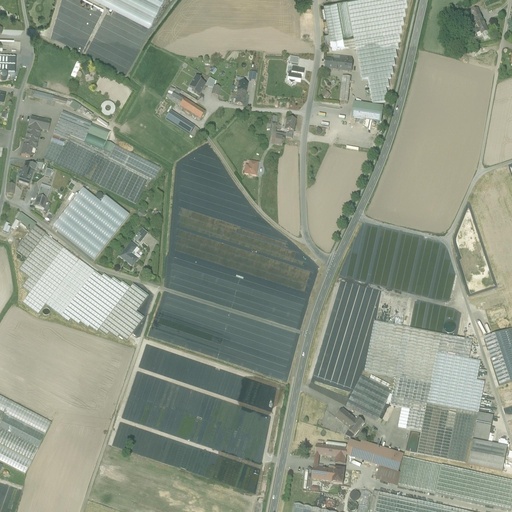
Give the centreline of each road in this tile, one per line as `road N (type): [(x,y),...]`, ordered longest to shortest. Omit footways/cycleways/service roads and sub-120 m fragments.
road 1 (track): [(81,511),(157,287),(309,335)]
road 2 (track): [(109,444),(144,342),(277,387),(257,494)]
road 3 (secondary): [(334,265),(380,164),(423,0)]
road 4 (unclassified): [(315,0),(318,53),(300,165),(303,228),(334,265)]
road 5 (secondary): [(272,511),(309,335),(334,265)]
road 6 (track): [(446,241),(478,172),(510,0)]
road 7 (track): [(306,391),(339,279),(466,303)]
road 8 (track): [(511,443),(446,241)]
road 9 (residential): [(0,201),(32,58),(22,0)]
road 10 (track): [(157,287),(96,268),(25,210),(0,201)]
road 11 (track): [(262,468),(118,419)]
road 12 (track): [(135,368),(272,415)]
